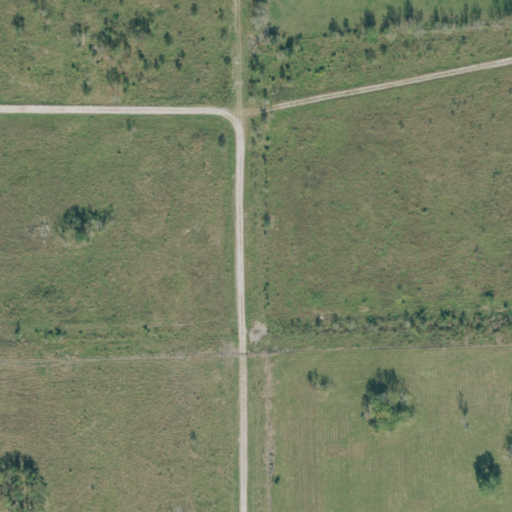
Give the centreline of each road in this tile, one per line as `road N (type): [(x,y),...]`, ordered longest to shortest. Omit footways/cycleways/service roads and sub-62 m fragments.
road 1 (track): [(0,111),(273,108),(511,54)]
road 2 (track): [(243,511),(238,0)]
